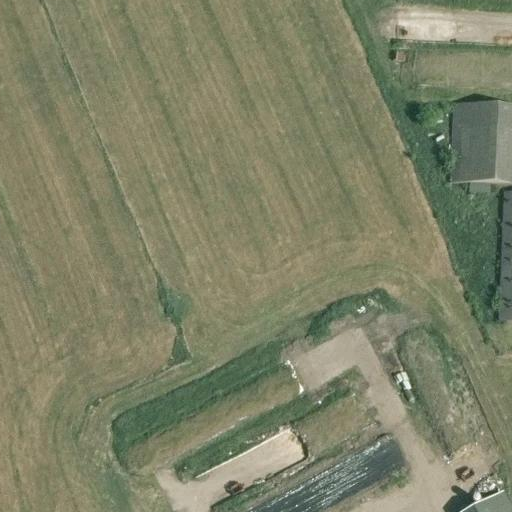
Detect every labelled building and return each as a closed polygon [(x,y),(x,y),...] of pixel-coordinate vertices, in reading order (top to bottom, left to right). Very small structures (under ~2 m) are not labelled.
[(457,43),(456,16),(416,18),(417,45),(457,43)] [(511,186),(511,107),(456,105),(452,183),(511,186)] [(511,322),(511,194),(506,194),(501,322),(511,322)] [(433,356),(410,363),(422,403),(445,396),(433,356)] [(458,420),(445,425),(450,440),(464,435),(458,420)] [(343,500),(381,482),(368,454),(330,472),(343,500)] [(183,474),(191,488),(207,479),(199,465),(183,474)] [(300,476),(259,493),(264,504),(304,486),(300,476)] [(469,511),(511,511),(502,495),(469,511)]
